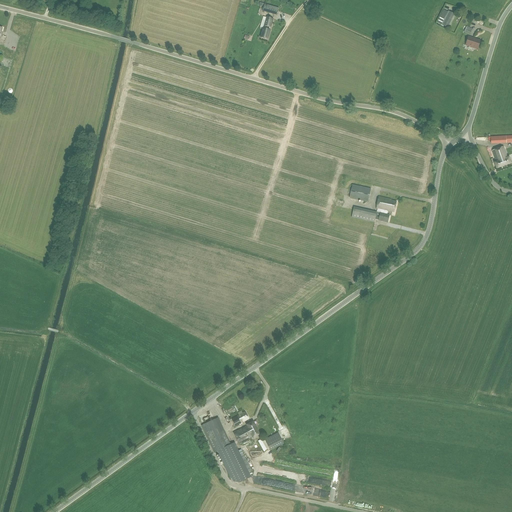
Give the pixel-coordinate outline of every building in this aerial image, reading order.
[(276,15),(279,8),(264,4),(262,11),(276,15)] [(448,11),(448,12),(443,9),(437,22),(441,24),(441,25),(448,28),(455,15),(448,11)] [(266,17),(263,29),(260,37),(268,39),(270,31),(268,30),(269,27),(271,27),(273,19),(266,17)] [(480,40),(468,37),(466,45),(477,49),(480,40)] [(511,135),(506,136),(491,137),(491,144),(511,142),(511,135)] [(503,147),(492,151),(496,162),(494,162),(496,169),(511,164),(509,157),(507,158),(503,147)] [(368,202),(371,188),(352,184),(349,198),(368,202)] [(379,196),(376,209),(377,209),(377,212),(387,215),(388,211),(394,212),(397,201),(391,200),(391,199),(379,196)] [(375,219),(377,212),(354,207),(352,216),(374,222),(375,220),(375,219)] [(389,215),(387,215),(377,212),(375,219),(387,222),(389,215)] [(231,419),(235,426),(249,419),(245,412),(231,419)] [(228,446),(227,446),(215,419),(201,426),(214,453),(218,451),(228,446)] [(247,427),(234,434),(239,444),(252,438),(253,438),(259,435),(253,421),(246,425),(247,427)] [(284,431),(284,433),(282,434),(285,446),(291,444),(288,430),(284,431)] [(283,443),(278,433),(269,437),(274,448),(283,443)] [(227,446),(228,446),(218,451),(233,482),(239,484),(250,478),(248,472),(251,470),(242,450),(241,450),(241,449),(236,452),(232,444),(227,446)]
